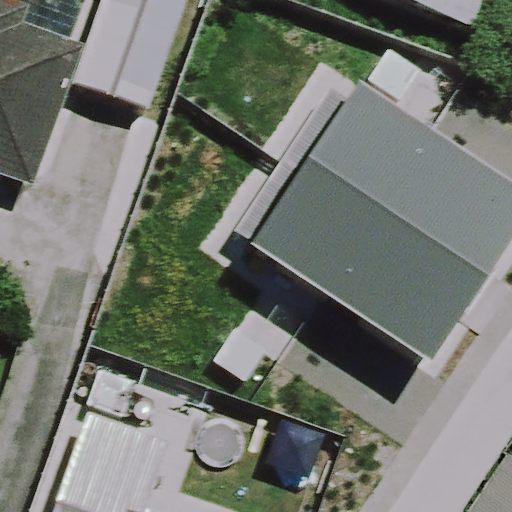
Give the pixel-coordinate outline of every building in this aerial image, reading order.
[(177,11),(145,0),(96,0),(62,99),(137,126),(177,11)] [(475,0),(319,0),(464,41),(475,0)] [(13,10),(0,6),(0,191),(27,200),(70,62),(4,42),(13,10)] [(258,176),(173,142),(130,250),(215,284),(258,176)] [(254,388),(223,450),(146,411),(94,511),(346,511),(343,510),(374,449),(254,388)] [(511,511),(511,465),(507,462),(472,511),(511,511)]
